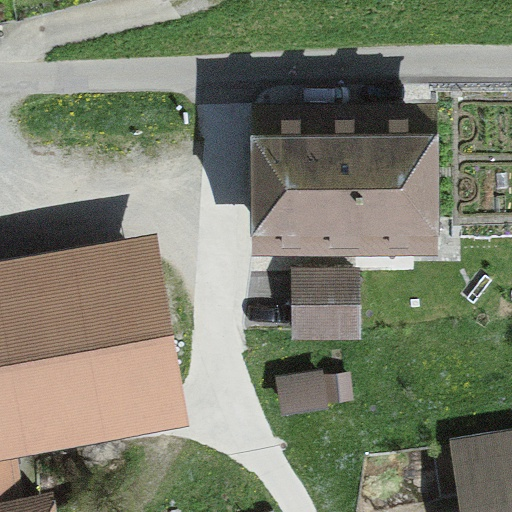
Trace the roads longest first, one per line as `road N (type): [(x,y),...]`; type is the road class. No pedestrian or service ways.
road 1 (unclassified): [(0,77),(511,65)]
road 2 (track): [(206,0),(159,28),(12,77)]
